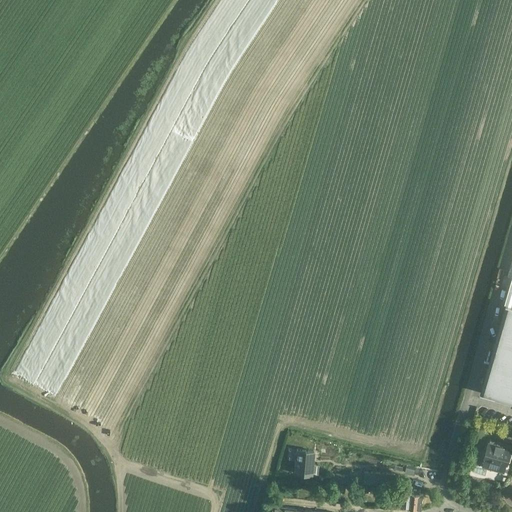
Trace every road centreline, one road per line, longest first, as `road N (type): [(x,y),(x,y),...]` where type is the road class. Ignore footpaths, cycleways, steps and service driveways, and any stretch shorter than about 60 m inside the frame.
road 1 (track): [(213,511),(202,489),(130,466),(115,467),(120,511)]
road 2 (residential): [(390,511),(270,499)]
